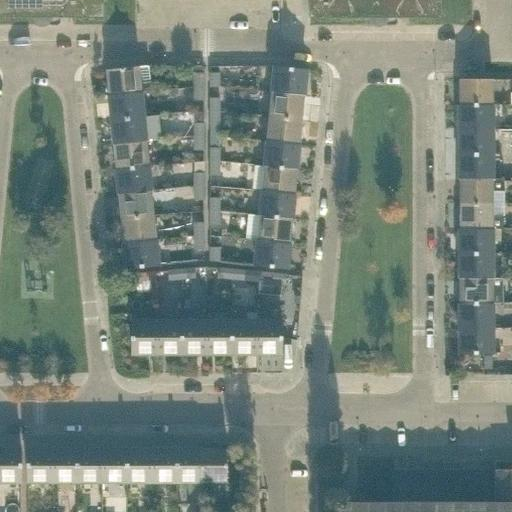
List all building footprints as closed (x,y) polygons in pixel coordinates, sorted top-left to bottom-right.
[(0,0),(0,16),(32,17),(33,19),(33,20),(34,22),(34,23),(36,24),(37,25),(40,27),(44,27),(46,27),(47,26),(50,24),(51,23),(52,22),(52,20),(53,19),(53,18),(53,17),(104,17),(104,0),(0,0)] [(310,0),(310,17),(369,17),(369,19),(369,20),(370,22),(371,23),(372,24),(373,25),(375,26),(378,27),(380,27),(382,27),(385,26),(387,24),(388,23),(388,22),(389,21),(389,19),(390,18),(390,17),(441,17),(441,0),(310,0)] [(142,92),(139,67),(139,66),(107,69),(110,95),(142,92)] [(195,87),(204,87),(204,73),(204,66),(197,66),(197,73),(195,73),(195,87)] [(305,95),(307,69),(275,66),(273,92),(305,95)] [(210,87),(220,87),(220,73),(210,73),(210,87)] [(461,105),(493,105),(493,79),(461,79),(461,105)] [(204,87),(195,87),(195,100),(204,100),(204,87)] [(112,120),(144,117),(142,92),(110,95),(112,120)] [(302,120),(305,95),(273,92),(270,117),(302,120)] [(211,112),(220,112),(221,98),(211,98),(211,112)] [(493,129),(493,105),(461,105),(461,129),(493,129)] [(220,137),(220,126),(220,112),(211,112),(211,126),(211,137),(220,137)] [(115,145),(147,142),(144,117),(112,120),(115,145)] [(300,145),(302,120),(270,117),(268,142),(300,145)] [(195,137),(204,137),(204,124),(195,124),(195,137)] [(493,154),(493,129),(461,129),(461,154),(493,154)] [(204,137),(195,137),(195,150),(204,150),(204,137)] [(220,162),(220,155),(221,149),(220,137),(211,137),(211,149),(211,162),(220,162)] [(117,169),(149,166),(147,142),(115,145),(117,169)] [(297,169),(300,145),(268,142),(265,166),(297,169)] [(493,179),(493,154),(461,154),(461,179),(493,179)] [(220,186),(220,174),(220,162),(211,162),(211,174),(211,185),(220,186)] [(120,194),(152,191),(149,166),(117,169),(120,194)] [(295,194),(297,169),(265,166),(263,191),(295,194)] [(195,187),(204,187),(204,173),(195,173),(195,187)] [(493,204),(493,179),(461,179),(461,204),(493,204)] [(220,212),(220,199),(220,186),(211,185),(211,199),(211,212),(220,212)] [(204,187),(195,187),(195,200),(204,200),(204,187)] [(122,219),(154,216),(152,191),(120,194),(122,219)] [(292,218),(295,194),(263,191),(260,215),(292,218)] [(245,219),(247,204),(233,203),(232,218),(245,219)] [(493,229),(493,204),(461,204),(461,229),(493,229)] [(220,226),(220,212),(211,212),(211,226),(220,226)] [(290,243),(292,218),(260,215),(258,240),(290,243)] [(125,244),(157,240),(154,216),(122,219),(125,244)] [(195,236),(204,236),(204,224),(195,224),(195,236)] [(493,254),(493,229),(461,229),(461,254),(493,254)] [(204,236),(195,236),(194,251),(204,251),(204,236)] [(127,268),(159,265),(157,240),(125,244),(127,268)] [(288,268),(290,243),(258,240),(256,265),(288,268)] [(210,262),(214,262),(219,262),(220,248),(210,248),(210,262)] [(493,279),(493,254),(461,254),(461,279),(493,279)] [(182,269),(183,279),(196,277),(195,268),(182,269)] [(232,279),(233,269),(219,268),(218,278),(232,279)] [(170,280),(183,279),(182,269),(169,271),(170,280)] [(233,269),(232,279),(245,280),(246,270),(233,269)] [(142,281),(156,279),(155,272),(141,273),(128,274),(129,284),(142,283),(142,281)] [(286,284),(287,275),(274,273),(273,283),(286,284)] [(493,303),(493,279),(461,279),(461,303),(493,303)] [(493,328),(493,303),(461,303),(461,328),(493,328)] [(132,353),(158,353),(158,321),(132,321),(132,353)] [(158,353),(182,353),(183,321),(158,321),(158,353)] [(182,353),(207,353),(207,321),(183,321),(182,353)] [(207,353),(232,353),(232,321),(207,321),(207,353)] [(232,353),(257,353),(257,321),(232,321),(232,353)] [(257,353),(282,353),(283,321),(257,321),(257,353)] [(493,353),(493,328),(461,328),(461,353),(482,353),(482,371),(492,371),(491,353),(493,353)] [(0,481),(22,481),(22,449),(0,448),(0,481)] [(28,481),(54,481),(54,449),(28,449),(28,481)] [(54,481),(78,481),(78,449),(54,449),(54,481)] [(78,481),(103,481),(103,449),(78,449),(78,481)] [(103,481),(128,481),(128,449),(103,449),(103,481)] [(128,481),(153,481),(153,449),(128,449),(128,481)] [(153,481),(178,481),(178,449),(153,449),(153,481)] [(178,481),(203,481),(202,449),(178,449),(178,481)] [(203,481),(228,481),(228,449),(202,449),(203,481)] [(511,511),(511,461),(496,461),(496,469),(393,469),(393,502),(343,502),(343,501),(342,501),(341,511),(511,511)]
